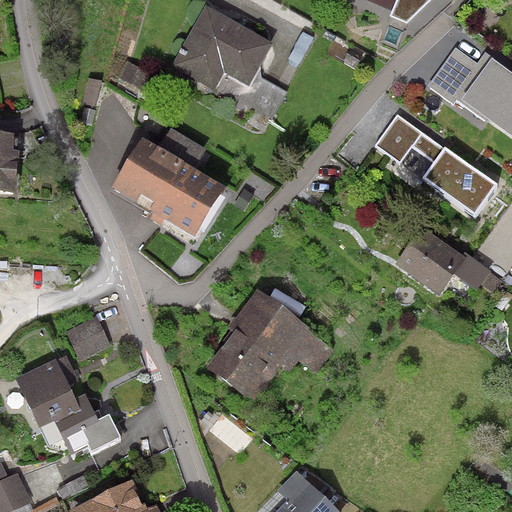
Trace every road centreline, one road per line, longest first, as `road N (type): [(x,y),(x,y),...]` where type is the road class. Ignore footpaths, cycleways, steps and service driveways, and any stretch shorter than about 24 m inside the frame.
road 1 (residential): [(451,11),(194,292),(122,283)]
road 2 (residential): [(122,283),(38,95),(18,0)]
road 3 (residential): [(208,511),(122,283)]
